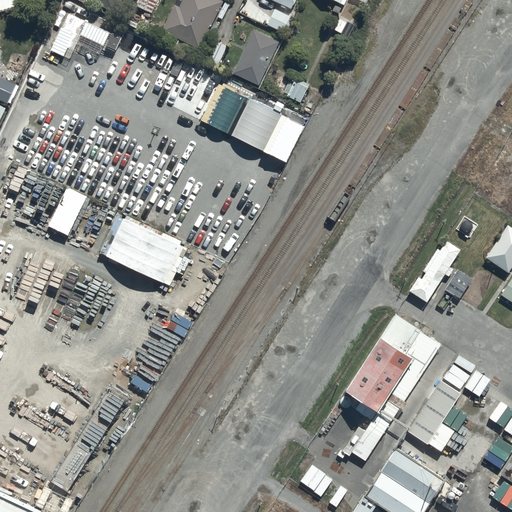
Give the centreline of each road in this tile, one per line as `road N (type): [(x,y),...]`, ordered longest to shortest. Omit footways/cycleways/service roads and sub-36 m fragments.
road 1 (unclassified): [(207,511),(511,30)]
road 2 (unknown): [(0,170),(30,120),(48,104),(69,101),(249,146)]
